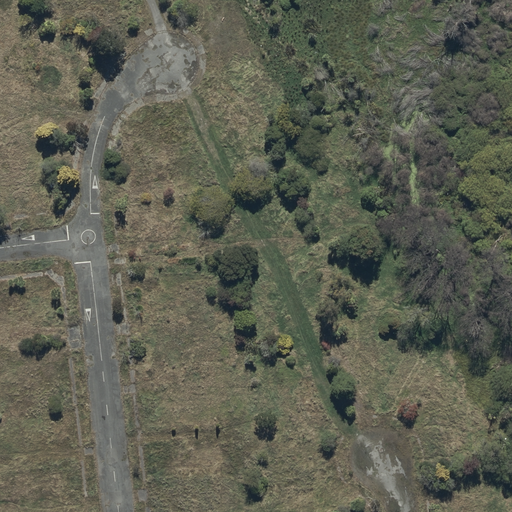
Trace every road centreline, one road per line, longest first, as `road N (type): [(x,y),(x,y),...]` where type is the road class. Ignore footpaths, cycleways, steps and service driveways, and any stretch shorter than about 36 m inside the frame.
road 1 (track): [(119,511),(88,236)]
road 2 (track): [(88,236),(91,165),(110,105),(129,82),(169,60)]
